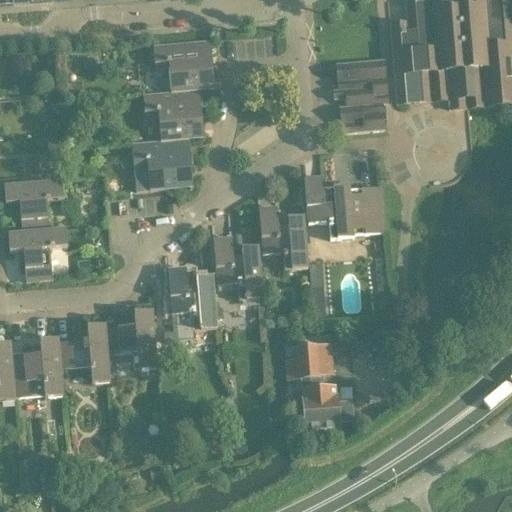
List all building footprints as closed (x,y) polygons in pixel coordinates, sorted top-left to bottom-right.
[(389,28),(395,107),(447,102),(448,112),(511,106),(511,35),(509,0),(438,0),(439,4),(404,7),(405,27),(389,28)] [(167,71),(170,95),(170,96),(198,93),(198,94),(213,93),(209,44),(152,49),(154,72),(167,71)] [(346,110),(341,110),(343,138),(384,134),(381,109),(387,108),(383,63),(337,67),(340,94),(344,94),(346,110)] [(159,145),(159,146),(188,143),(188,144),(202,143),(198,94),(198,93),(170,96),(170,95),(141,98),(144,120),(157,119),(159,145)] [(131,148),(133,170),(136,197),(192,191),(188,144),(188,143),(159,146),(159,145),(131,148)] [(103,182),(105,197),(117,196),(115,181),(103,182)] [(352,240),(385,237),(381,191),(348,194),(348,190),(323,192),(322,181),(303,182),(307,228),(328,227),(329,243),(352,242),(352,240)] [(18,208),(21,236),(48,234),(45,206),(63,205),(61,185),(3,190),(4,209),(18,208)] [(303,220),(278,222),(277,211),(258,212),(261,258),(282,257),(283,273),(307,271),(303,220)] [(25,287),(52,284),(50,254),(67,252),(66,232),(48,234),(21,236),(21,237),(7,238),(9,257),(22,255),(25,287)] [(238,304),(262,302),(258,249),(232,251),(231,241),(212,242),(216,289),(237,287),(238,304)] [(171,320),(171,324),(172,335),(162,336),(163,346),(194,344),(193,334),(216,332),(212,281),(186,283),(186,272),(167,273),(170,306),(170,321),(171,320)] [(105,332),(108,360),(132,358),(134,375),(157,373),(152,314),(133,316),(134,330),(105,332)] [(59,346),(61,373),(90,371),(91,387),(110,386),(108,360),(105,332),(105,328),(86,330),(87,344),(59,346)] [(12,360),(15,404),(44,402),(63,401),(61,373),(59,346),(58,342),(39,344),(40,358),(12,360)] [(0,405),(15,405),(15,404),(12,360),(10,346),(0,347),(0,405)] [(299,381),(301,401),(304,433),(339,430),(338,426),(353,425),(352,404),(337,405),(336,399),(323,400),(322,374),(330,373),(328,348),(296,351),(297,361),(284,362),(286,382),(299,381)]
